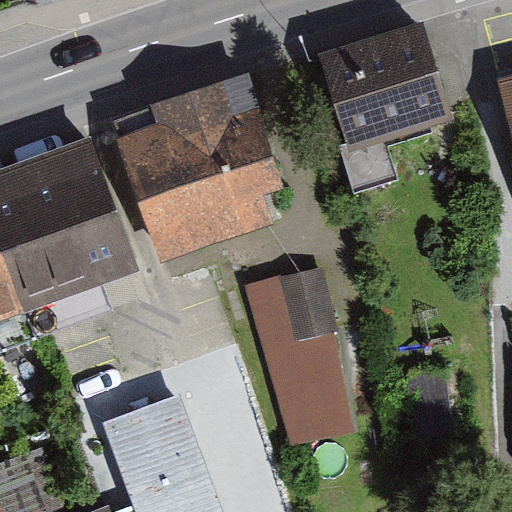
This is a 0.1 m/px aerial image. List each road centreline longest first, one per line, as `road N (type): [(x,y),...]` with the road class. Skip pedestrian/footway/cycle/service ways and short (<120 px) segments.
road 1 (unknown): [(90,65),(216,430)]
road 2 (secondary): [(305,0),(0,99)]
